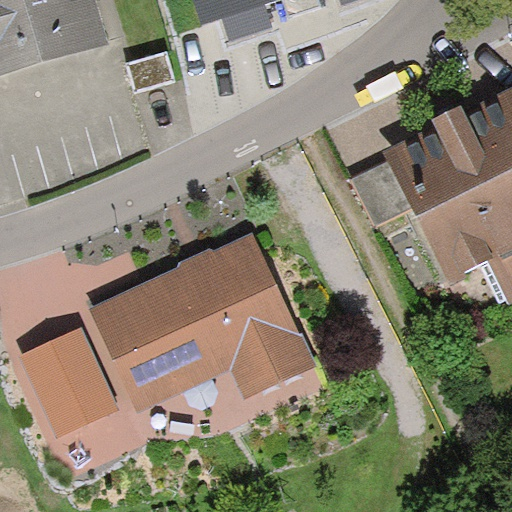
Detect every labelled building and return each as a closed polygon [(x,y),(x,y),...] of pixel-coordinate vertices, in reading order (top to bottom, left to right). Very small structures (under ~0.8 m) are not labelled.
[(95,0),(0,0),(0,83),(111,52),(95,0)] [(202,0),(211,26),(297,0),(202,0)] [(170,52),(129,64),(139,95),(180,83),(170,52)] [(440,139),(391,164),(416,211),(456,288),(494,268),(511,301),(511,95),(468,118),(464,110),(433,126),(440,139)] [(416,211),(391,164),(358,182),(382,228),(416,211)] [(250,253),(111,315),(145,390),(237,349),(254,388),(301,367),(250,253)] [(81,338),(33,359),(63,426),(111,405),(81,338)]
